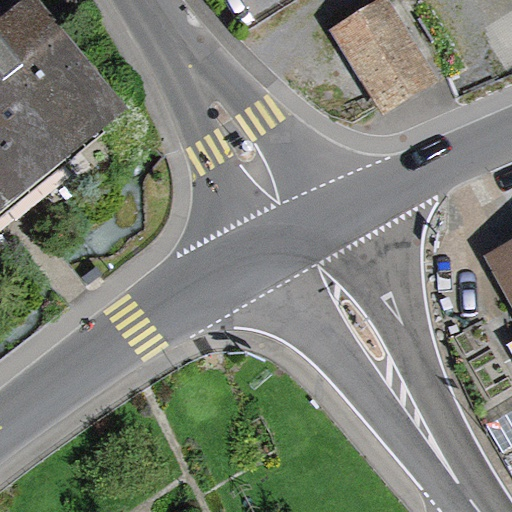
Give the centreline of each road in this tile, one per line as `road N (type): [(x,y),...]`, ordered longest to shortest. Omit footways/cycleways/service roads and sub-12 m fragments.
road 1 (tertiary): [(296,235),(134,333),(0,435)]
road 2 (tertiary): [(296,235),(474,511)]
road 3 (residential): [(142,0),(296,235)]
road 4 (residential): [(511,135),(296,235)]
